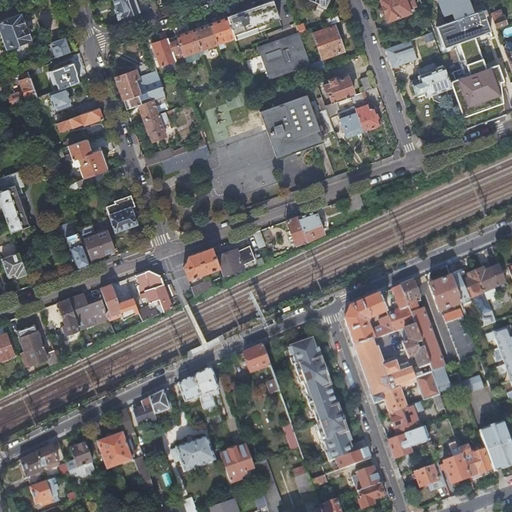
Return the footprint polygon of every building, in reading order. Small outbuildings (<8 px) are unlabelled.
[(113,0),(116,8),(115,8),(118,18),(127,15),(138,11),(135,2),(136,2),(137,0),(136,0),(113,0)] [(226,16),(227,16),(233,34),(279,18),(272,0),(226,16)] [(311,0),(318,3),(317,6),(323,9),(327,0),(311,0)] [(383,11),(382,12),(385,20),(386,20),(388,20),(412,11),(411,9),(413,8),(413,7),(416,6),(413,0),(379,0),(382,7),(383,11)] [(473,13),(468,0),(436,0),(442,16),(451,12),(454,20),(436,26),(443,47),(489,30),(482,9),(473,13)] [(491,2),(487,4),(495,27),(505,23),(502,15),(501,15),(499,9),(495,11),(491,2)] [(25,28),(20,14),(0,21),(0,28),(7,48),(30,39),(26,27),(25,28)] [(210,23),(217,43),(234,37),(233,34),(227,16),(225,17),(223,15),(218,17),(217,20),(210,23)] [(325,26),(339,22),(336,15),(322,20),(325,26)] [(193,29),(200,49),(217,43),(210,23),(209,23),(206,21),(202,23),(201,26),(193,29)] [(302,23),(296,25),(298,32),(299,35),(306,33),(302,23)] [(321,58),(342,51),(333,26),(312,33),(321,58)] [(168,40),(175,60),(184,57),(184,55),(200,49),(193,29),(185,31),(183,30),(178,32),(177,34),(176,34),(177,36),(168,40)] [(259,46),(270,77),(305,65),(304,62),(308,60),(299,35),(295,37),(293,34),(263,45),(259,46)] [(51,43),(56,56),(76,49),(71,36),(51,43)] [(164,64),(175,60),(168,40),(167,38),(151,43),(160,66),(164,64)] [(416,58),(409,39),(384,48),(391,67),(416,58)] [(465,75),(448,81),(451,87),(461,117),(502,102),(489,66),(485,68),(475,41),(455,48),(465,75)] [(501,44),(511,73),(511,72),(511,46),(510,41),(501,44)] [(312,71),(324,67),(320,59),(309,63),(312,71)] [(175,60),(164,64),(165,70),(177,66),(175,60)] [(66,86),(80,81),(73,63),(52,70),(49,71),(54,85),(57,84),(58,89),(66,86)] [(445,73),(443,66),(434,69),(432,64),(423,67),(425,73),(420,75),(417,76),(409,79),(415,94),(422,91),(424,97),(431,94),(445,89),(451,87),(448,81),(445,73)] [(314,75),(316,83),(327,79),(328,82),(322,84),(325,91),(328,90),(329,94),(328,94),(331,102),(350,95),(352,94),(345,76),(336,79),(335,76),(331,77),(327,66),(324,67),(312,71),(314,75)] [(161,86),(162,85),(156,70),(138,77),(136,69),(115,76),(123,99),(161,86)] [(30,99),(37,97),(28,71),(20,74),(22,79),(19,80),(27,101),(30,99)] [(248,77),(255,96),(259,95),(251,72),(247,73),(248,77)] [(364,90),(371,88),(366,76),(360,78),(364,90)] [(58,89),(48,93),(49,96),(54,111),(72,104),(66,86),(58,89)] [(139,106),(143,119),(158,114),(154,105),(153,100),(165,96),(161,86),(123,99),(125,106),(126,108),(135,105),(138,104),(139,106)] [(446,93),(445,89),(431,94),(433,99),(438,101),(444,99),(446,93)] [(9,94),(13,105),(22,102),(19,91),(9,94)] [(363,91),(352,94),(350,95),(354,107),(359,121),(362,130),(380,124),(374,106),(370,108),(363,91)] [(260,111),(277,157),(324,141),(318,124),(307,94),(283,102),(281,97),(270,101),(272,106),(264,109),(260,111)] [(259,95),(255,96),(260,111),(264,109),(259,95)] [(42,99),(41,96),(37,97),(30,99),(30,102),(32,105),(42,101),(42,99)] [(153,100),(154,105),(166,101),(165,96),(153,100)] [(326,108),(328,115),(335,113),(331,102),(324,104),(326,108)] [(104,118),(99,106),(80,113),(80,114),(56,123),(58,129),(71,124),(72,127),(83,123),(84,125),(104,118)] [(178,112),(177,107),(158,114),(143,119),(148,133),(149,133),(152,140),(165,135),(162,125),(169,122),(167,116),(178,112)] [(230,137),(227,125),(233,124),(228,107),(207,112),(215,141),(230,137)] [(359,121),(354,107),(337,113),(339,118),(348,115),(351,124),(359,121)] [(346,136),(362,130),(359,121),(351,124),(348,115),(339,118),(346,136)] [(318,124),(324,141),(328,139),(322,123),(318,124)] [(86,139),(68,145),(75,165),(78,163),(83,178),(107,169),(99,149),(90,152),(86,139)] [(209,158),(205,145),(173,156),(177,169),(209,158)] [(63,147),(49,153),(52,161),(64,156),(62,151),(64,150),(63,147)] [(170,149),(144,158),(146,165),(172,156),(170,149)] [(0,189),(0,201),(0,202),(9,227),(11,232),(29,225),(18,195),(22,193),(20,187),(24,186),(19,171),(0,177),(0,186),(1,189),(0,189)] [(106,180),(103,172),(91,176),(94,184),(106,180)] [(94,184),(91,176),(82,179),(84,185),(85,188),(94,184)] [(76,181),(61,187),(64,194),(79,188),(78,187),(76,181)] [(135,205),(131,194),(114,200),(115,203),(106,206),(115,231),(136,223),(131,207),(135,205)] [(358,201),(356,195),(344,199),(345,203),(349,205),(358,201)] [(298,216),(306,240),(322,233),(314,210),(298,216)] [(294,245),(306,240),(298,216),(286,220),(293,241),(290,242),(291,245),(294,244),(294,245)] [(70,247),(78,269),(89,265),(87,259),(77,230),(73,221),(52,228),(56,239),(66,235),(71,247),(70,247)] [(92,224),(77,230),(87,259),(90,258),(91,259),(103,254),(95,234),(94,232),(92,224)] [(105,231),(95,234),(103,254),(115,250),(107,228),(104,228),(105,231)] [(253,232),(258,246),(265,243),(260,229),(253,232)] [(187,279),(219,267),(215,256),(212,246),(188,255),(183,266),(187,279)] [(219,267),(222,275),(243,267),(241,264),(254,259),(249,246),(237,250),(236,248),(215,256),(219,267)] [(17,278),(26,274),(18,252),(1,258),(8,275),(15,273),(17,278)] [(474,272),(482,293),(484,292),(493,288),(505,284),(499,266),(483,272),(482,269),(474,272)] [(149,302),(150,304),(149,306),(138,311),(139,312),(143,321),(157,314),(163,311),(171,307),(163,285),(160,275),(147,270),(135,274),(138,286),(136,286),(139,294),(141,294),(142,299),(147,297),(149,302)] [(468,299),(482,293),(474,272),(466,275),(468,279),(452,285),(457,296),(466,293),(468,299)] [(438,312),(459,304),(459,303),(459,302),(457,296),(452,285),(450,278),(428,286),(438,312)] [(191,288),(193,295),(213,286),(209,280),(191,288)] [(415,302),(420,301),(412,280),(399,286),(407,306),(412,304),(411,303),(415,302)] [(111,283),(99,287),(108,309),(105,314),(107,317),(115,334),(127,329),(143,321),(139,312),(138,311),(126,316),(122,318),(119,320),(116,313),(119,312),(118,311),(120,310),(114,293),(114,292),(111,283)] [(414,324),(409,313),(407,306),(399,286),(391,289),(396,302),(400,312),(393,315),(387,317),(394,332),(403,328),(414,324)] [(493,288),(484,292),(487,300),(497,296),(493,288)] [(87,301),(84,293),(68,298),(76,321),(79,329),(95,323),(92,315),(96,313),(97,315),(106,311),(101,299),(94,301),(88,304),(87,301)] [(457,296),(459,302),(468,299),(466,293),(457,296)] [(344,319),(354,347),(366,342),(394,332),(387,317),(387,316),(378,320),(380,326),(368,331),(366,324),(367,320),(385,312),(378,295),(349,307),(344,319)] [(68,298),(58,302),(66,325),(62,327),(65,334),(79,329),(76,321),(68,298)] [(400,312),(396,302),(390,305),(393,315),(400,312)] [(409,313),(418,310),(415,302),(411,303),(412,304),(407,306),(409,313)] [(444,368),(445,368),(423,308),(418,310),(409,313),(414,324),(420,342),(422,347),(432,373),(444,368)] [(459,362),(478,355),(470,333),(464,335),(458,319),(462,318),(459,310),(442,316),(459,362)] [(483,318),(486,326),(495,322),(491,312),(484,314),(485,317),(483,318)] [(9,326),(13,337),(20,334),(16,323),(9,326)] [(414,324),(403,328),(408,340),(402,343),(407,358),(414,356),(418,367),(412,369),(424,400),(432,397),(439,395),(439,393),(432,373),(422,347),(418,349),(416,343),(420,342),(414,324)] [(511,329),(511,327),(493,333),(493,334),(496,341),(499,350),(503,361),(505,367),(508,374),(511,385),(511,329)] [(19,338),(24,351),(41,345),(36,331),(19,338)] [(0,360),(13,355),(5,333),(0,335),(0,360)] [(496,341),(493,334),(486,336),(489,344),(496,341)] [(343,456),(353,453),(348,440),(350,439),(345,425),(343,426),(338,413),(340,412),(337,404),(336,405),(329,387),(331,386),(328,378),(326,379),(321,366),(323,365),(318,351),(316,352),(312,340),(309,341),(308,340),(292,346),(292,347),(287,349),(290,356),(292,356),(295,364),(293,365),(297,378),(299,377),(307,397),(305,397),(310,412),(312,412),(319,431),(317,432),(322,445),(324,444),(327,452),(325,453),(328,462),(343,456)] [(374,365),(366,342),(354,347),(367,385),(393,375),(387,360),(374,365)] [(24,351),(19,353),(24,366),(46,358),(41,345),(24,351)] [(262,346),(243,354),(250,374),(269,366),(262,346)] [(46,358),(49,366),(58,361),(54,350),(47,352),(49,357),(46,358)] [(499,350),(494,352),(498,363),(503,361),(499,350)] [(505,367),(498,369),(501,377),(508,374),(505,367)] [(200,397),(205,411),(215,407),(212,397),(219,394),(218,391),(210,368),(193,377),(200,397)] [(444,368),(432,373),(439,393),(440,393),(438,390),(450,386),(444,369),(444,368)] [(185,403),(200,397),(193,377),(178,384),(185,403)] [(462,383),(466,396),(485,389),(480,377),(462,383)] [(277,388),(274,380),(266,383),(269,391),(277,388)] [(389,414),(406,407),(399,388),(382,394),(389,414)] [(169,409),(163,391),(148,398),(155,417),(158,416),(157,413),(169,409)] [(444,408),(439,395),(432,397),(438,411),(444,408)] [(155,417),(148,398),(140,402),(142,408),(133,412),(138,426),(140,425),(143,433),(157,427),(155,420),(156,420),(156,419),(155,417)] [(406,407),(389,414),(396,434),(419,426),(415,414),(422,411),(419,402),(406,407)] [(133,432),(125,410),(116,414),(121,427),(122,428),(123,428),(126,435),(133,432)] [(210,426),(223,421),(221,414),(208,419),(210,426)] [(102,436),(97,423),(90,426),(95,439),(102,436)] [(283,428),(291,450),(299,447),(291,425),(283,428)] [(480,434),(494,471),(500,469),(501,468),(503,469),(510,466),(510,465),(511,464),(511,465),(511,464),(511,449),(503,425),(497,428),(496,426),(486,429),(487,431),(480,434)] [(388,441),(394,459),(414,452),(413,449),(410,450),(409,447),(429,440),(424,427),(388,441)] [(132,461),(122,433),(96,442),(106,470),(132,461)] [(195,469),(197,468),(202,466),(205,465),(204,464),(215,460),(206,437),(175,448),(176,449),(170,451),(175,463),(180,461),(184,472),(194,468),(195,469)] [(77,469),(92,463),(85,444),(70,449),(77,469)] [(51,445),(35,453),(40,468),(45,466),(47,470),(53,467),(52,464),(56,462),(57,462),(51,445)] [(469,478),(470,480),(479,477),(478,474),(490,470),(483,450),(481,446),(471,449),(469,450),(467,445),(459,448),(469,478)] [(245,446),(220,455),(231,484),(242,479),(241,477),(246,475),(245,472),(254,469),(252,464),(245,446)] [(370,459),(366,448),(353,453),(343,456),(345,463),(354,460),(355,464),(370,459)] [(450,484),(469,478),(459,448),(455,450),(457,457),(442,462),(443,464),(445,469),(450,484)] [(19,461),(29,488),(45,482),(40,468),(35,453),(19,461)] [(144,484),(151,481),(147,469),(142,457),(135,460),(144,484)] [(265,459),(252,464),(254,469),(261,489),(269,511),(278,511),(276,506),(281,504),(265,459)] [(437,463),(413,472),(419,488),(438,481),(434,471),(439,469),(438,466),(437,463)] [(307,469),(305,465),(294,469),(296,477),(295,477),(304,504),(318,499),(317,499),(313,487),(311,480),(307,469)] [(315,466),(307,469),(311,480),(319,477),(315,466)] [(349,478),(354,492),(357,492),(379,484),(373,466),(356,472),(357,476),(349,478)] [(311,480),(313,487),(327,482),(324,475),(319,477),(311,480)] [(45,482),(29,488),(35,505),(44,502),(45,505),(58,500),(55,492),(53,487),(58,485),(55,478),(45,482)] [(379,484),(357,492),(360,499),(358,500),(361,509),(374,504),(374,503),(385,499),(379,484)] [(69,503),(78,499),(75,492),(67,495),(69,503)] [(239,511),(235,499),(209,508),(210,511),(239,511)] [(321,510),(322,511),(339,511),(338,506),(335,499),(324,503),(326,508),(321,510)] [(186,511),(195,511),(191,500),(183,503),(186,511)] [(162,511),(184,511),(181,501),(161,508),(162,511)]
